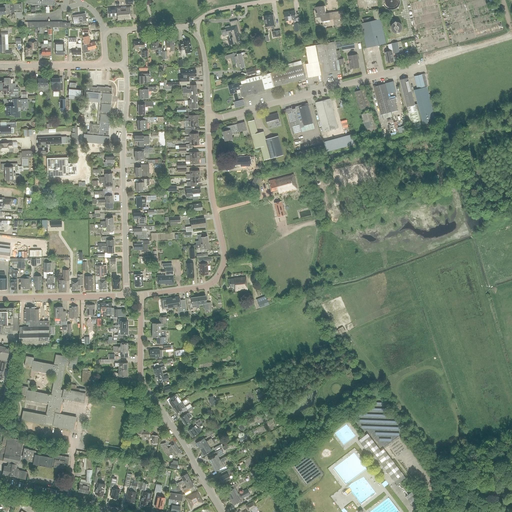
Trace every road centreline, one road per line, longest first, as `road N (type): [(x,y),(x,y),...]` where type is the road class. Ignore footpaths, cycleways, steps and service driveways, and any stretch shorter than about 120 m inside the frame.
road 1 (residential): [(139,296),(206,286),(221,270),(208,120)]
road 2 (residential): [(221,511),(141,383),(139,296)]
road 3 (residential): [(126,295),(125,65)]
road 4 (residential): [(208,120),(422,64)]
road 5 (residential): [(0,297),(126,295)]
